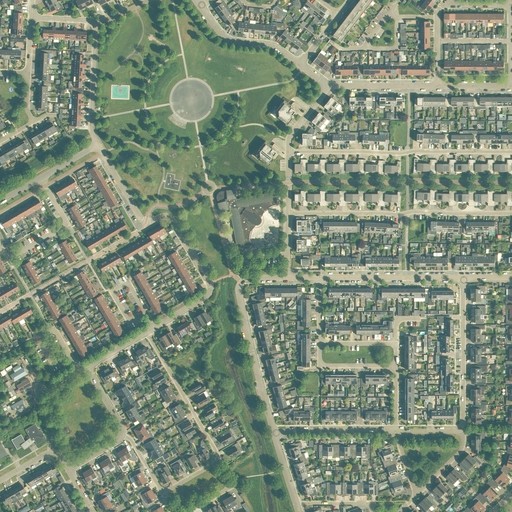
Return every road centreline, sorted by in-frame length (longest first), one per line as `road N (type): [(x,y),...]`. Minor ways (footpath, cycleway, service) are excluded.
road 1 (residential): [(104,156),(139,217),(169,217),(209,283),(206,297),(153,327)]
road 2 (residential): [(511,152),(287,152)]
road 3 (residential): [(288,213),(511,213)]
road 4 (residential): [(162,493),(220,460),(146,332)]
road 5 (residential): [(273,433),(238,286),(245,278),(288,278)]
road 6 (residential): [(463,431),(464,277)]
road 7 (residential): [(320,278),(464,277)]
road 8 (residential): [(0,246),(8,259),(67,224),(40,177)]
road 9 (residential): [(273,433),(395,431)]
road 10 (residential): [(97,144),(89,124),(93,24)]
road 11 (residential): [(199,6),(223,37),(274,46),(298,65)]
